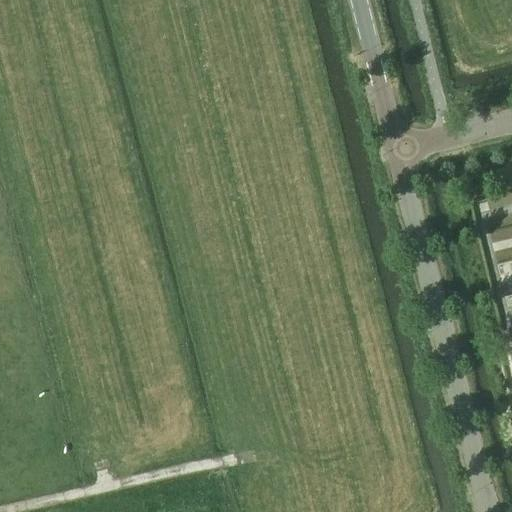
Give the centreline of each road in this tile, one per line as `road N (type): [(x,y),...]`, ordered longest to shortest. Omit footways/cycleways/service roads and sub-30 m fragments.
road 1 (tertiary): [(485,511),(395,149)]
road 2 (tertiary): [(395,149),(358,0)]
road 3 (unclassified): [(395,149),(511,122)]
